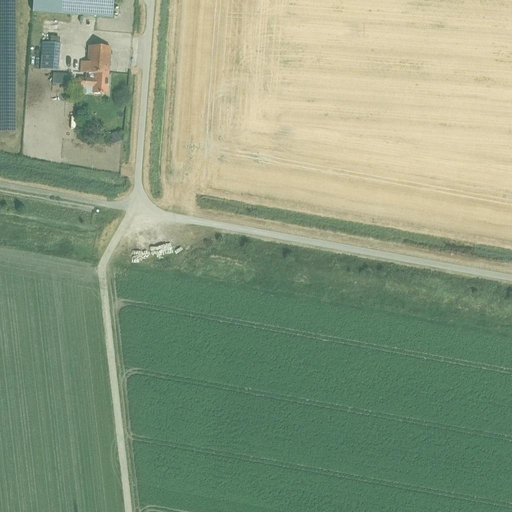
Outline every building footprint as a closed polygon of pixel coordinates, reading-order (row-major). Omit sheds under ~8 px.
[(113,18),(113,0),(33,0),(32,12),(113,18)] [(58,72),(60,45),(42,43),(40,70),(58,72)] [(107,95),(110,48),(89,47),(88,63),(82,62),(81,73),(86,74),(85,80),(79,79),(78,87),(93,88),(93,94),(107,95)] [(69,86),(70,76),(53,74),(52,85),(69,86)] [(108,132),(108,136),(111,142),(118,140),(116,133),(108,132)]
